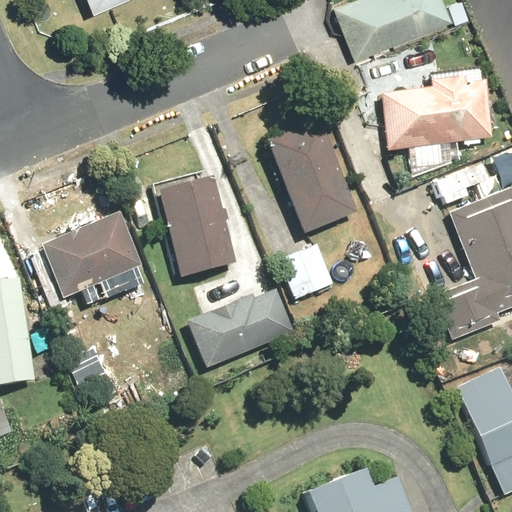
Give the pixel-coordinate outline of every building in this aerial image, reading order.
[(117,0),(74,0),(81,15),(117,0)] [(343,0),(327,7),(349,60),(444,22),(434,0),(343,0)] [(375,95),(381,152),(486,141),(480,84),(456,86),(455,79),(423,83),(424,90),(375,95)] [(313,120),(256,143),(296,238),(352,215),(313,120)] [(464,183),(456,167),(416,185),(423,201),(464,183)] [(207,181),(149,196),(172,281),(229,266),(207,181)] [(511,188),(443,215),(470,283),(429,299),(446,343),(495,323),(492,317),(511,309),(511,188)] [(32,248),(55,302),(136,268),(113,214),(32,248)] [(277,245),(282,259),(271,263),(285,302),(328,287),(314,247),(298,253),(293,239),(277,245)] [(431,292),(420,264),(400,272),(410,300),(431,292)] [(13,281),(0,282),(0,390),(29,386),(13,281)] [(271,288),(180,324),(198,370),(289,334),(271,288)] [(511,411),(493,370),(450,389),(498,497),(511,490),(511,411)] [(405,511),(396,492),(367,499),(356,473),(302,500),(306,511),(405,511)]
